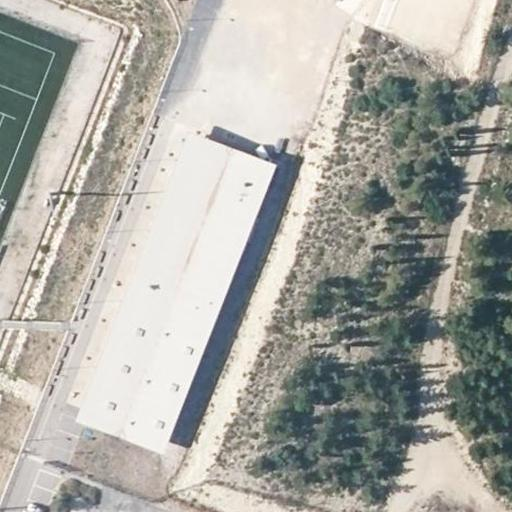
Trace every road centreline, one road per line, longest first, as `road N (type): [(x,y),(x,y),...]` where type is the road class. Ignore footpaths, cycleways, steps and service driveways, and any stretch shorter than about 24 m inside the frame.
road 1 (track): [(394,511),(429,408),(464,197),(511,53)]
road 2 (track): [(2,0),(99,39),(0,295)]
road 3 (track): [(489,511),(445,457),(429,408)]
